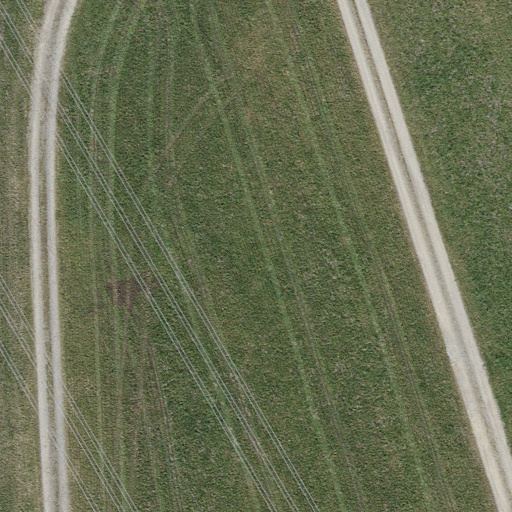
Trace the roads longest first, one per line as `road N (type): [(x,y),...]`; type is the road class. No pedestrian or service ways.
road 1 (track): [(511,505),(345,0)]
road 2 (track): [(62,511),(43,248),(55,0)]
